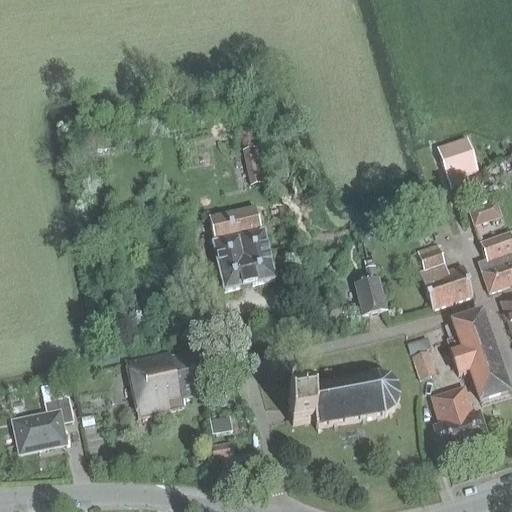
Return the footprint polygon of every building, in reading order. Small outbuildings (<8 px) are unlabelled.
[(476,172),(466,142),(436,152),(446,182),(476,172)] [(265,185),(257,150),(240,154),(248,189),(265,185)] [(496,204),(467,213),(472,230),(501,220),(496,204)] [(261,236),(255,212),(208,223),(214,247),(211,248),(212,250),(223,295),(274,283),(273,281),(262,238),(263,238),(262,236),(261,236)] [(485,265),(477,267),(487,297),(511,288),(511,245),(509,237),(479,247),(485,265)] [(446,274),(437,248),(416,255),(422,273),(418,275),(431,314),(471,300),(462,269),(446,274)] [(376,282),(373,270),(363,272),(366,285),(353,288),(361,320),(384,314),(377,282),(376,282)] [(511,300),(499,306),(511,341),(511,300)] [(507,396),(480,316),(452,325),(457,340),(445,344),(450,358),(450,359),(457,379),(461,377),(462,379),(470,377),(479,405),(507,396)] [(409,344),(410,355),(430,352),(429,341),(409,344)] [(171,361),(170,354),(124,364),(137,421),(185,410),(183,404),(204,399),(195,356),(171,361)] [(435,377),(428,354),(410,360),(417,383),(435,377)] [(388,382),(375,379),(309,391),(307,391),(309,400),(287,404),(291,428),(313,424),(315,432),(317,432),(317,433),(383,421),(394,414),(398,402),(396,390),(388,382)] [(472,419),(463,391),(429,402),(438,429),(432,431),(440,457),(486,442),(478,417),(472,419)] [(12,426),(18,458),(64,448),(60,428),(72,426),(67,401),(43,406),(45,419),(12,426)] [(228,420),(208,423),(210,436),(230,432),(228,420)] [(232,460),(230,448),(212,451),(215,464),(220,463),(224,485),(263,478),(259,456),(232,460)]
